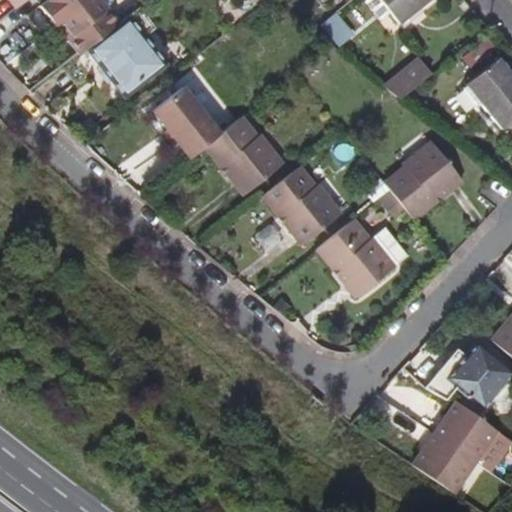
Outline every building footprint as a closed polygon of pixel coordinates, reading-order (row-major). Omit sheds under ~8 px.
[(123,22),(112,8),(117,4),(117,0),(49,0),(44,4),(60,25),(66,20),(77,35),(72,38),(83,53),(123,22)] [(430,0),(380,0),(400,25),(430,0)] [(164,69),(142,41),(153,33),(137,12),(123,22),(83,53),(97,71),(120,102),(164,69)] [(332,37),(344,27),(336,18),(325,27),(332,37)] [(77,35),(66,20),(60,25),(71,39),(72,38),(77,35)] [(478,63),(495,48),(486,38),(469,52),(478,63)] [(97,71),(83,53),(70,62),(84,81),(97,71)] [(511,124),(511,79),(497,61),(466,85),(503,132),(511,124)] [(401,102),(431,78),(419,63),(386,90),(397,98),(401,102)] [(222,137),(187,89),(156,111),(170,131),(177,141),(180,144),(191,160),(207,148),(222,137)] [(286,168),(264,138),(261,141),(245,119),(222,137),(207,148),(223,170),(228,166),(233,173),(228,176),(245,199),(286,168)] [(177,141),(170,131),(165,136),(172,145),(177,141)] [(191,160),(180,144),(175,148),(187,164),(191,160)] [(465,189),(436,150),(406,171),(408,173),(387,188),(393,195),(416,226),(438,209),(433,202),(439,198),(444,205),(465,189)] [(233,173),(228,166),(223,170),(228,176),(233,173)] [(343,219),(321,189),(317,192),(301,171),(265,198),(281,220),(285,217),(290,224),(286,227),(302,249),(343,219)] [(392,218),(403,210),(393,197),(382,204),(392,218)] [(444,205),(439,198),(433,202),(438,209),(444,205)] [(290,224),(285,217),(281,220),(286,227),(290,224)] [(395,273),(374,244),(371,246),(355,224),(317,253),(333,274),(338,271),(343,278),(339,282),(355,303),(395,273)] [(343,278),(338,271),(333,274),(339,282),(343,278)] [(511,319),(490,343),(511,363),(511,319)] [(459,348),(424,385),(446,400),(458,387),(481,407),(488,400),(498,402),(507,392),(504,383),(511,375),(477,343),(466,354),(459,348)] [(451,495),(494,435),(454,406),(410,466),(451,495)]
